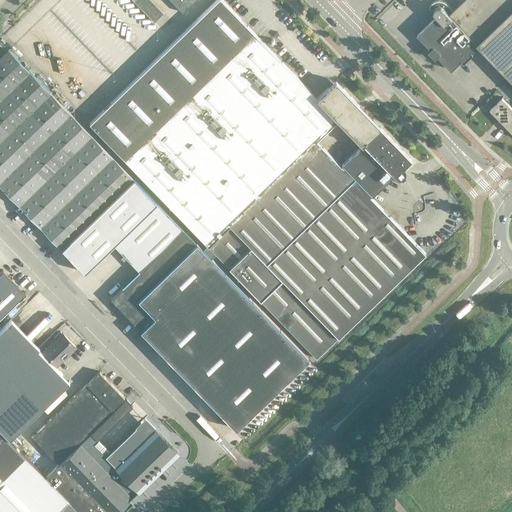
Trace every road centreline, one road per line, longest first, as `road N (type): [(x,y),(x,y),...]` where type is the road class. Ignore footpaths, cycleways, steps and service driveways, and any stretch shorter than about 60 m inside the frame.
road 1 (unclassified): [(204,459),(211,449),(0,230)]
road 2 (secondary): [(248,511),(446,320)]
road 3 (tertiary): [(455,145),(337,25)]
